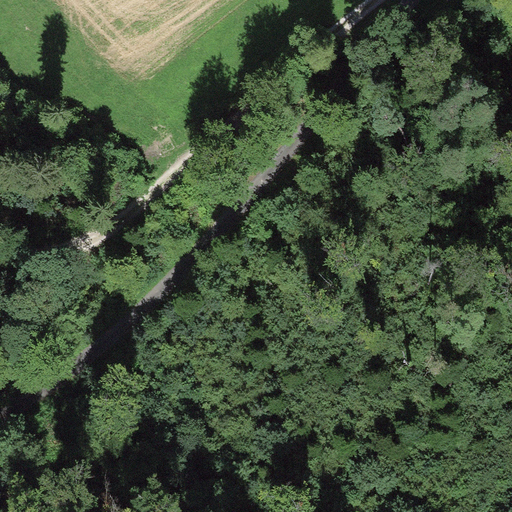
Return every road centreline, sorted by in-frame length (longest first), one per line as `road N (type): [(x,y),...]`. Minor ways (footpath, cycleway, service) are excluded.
road 1 (unclassified): [(0,424),(110,341),(234,214),(407,0)]
road 2 (track): [(0,258),(73,252),(380,0)]
